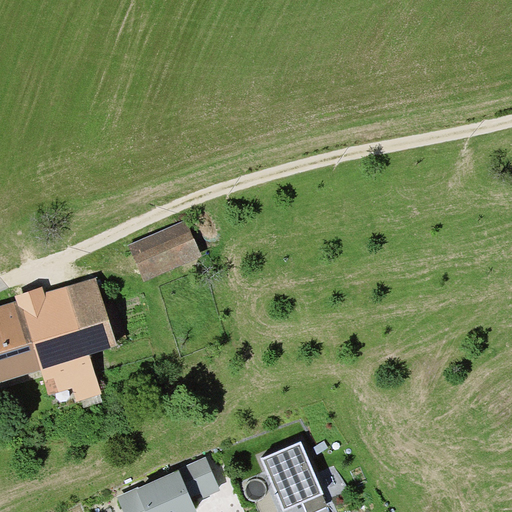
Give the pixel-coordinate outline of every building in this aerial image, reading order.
[(185,220),(128,245),(144,281),(201,256),(185,220)] [(89,353),(117,344),(95,276),(44,292),(42,286),(15,295),(17,300),(0,305),(0,381),(41,368),(49,394),(72,387),(77,401),(101,393),(89,353)] [(324,494),(301,440),(261,458),(284,511),(302,503),(322,494),(324,494)] [(221,490),(206,458),(117,497),(123,511),(197,511),(193,502),(221,490)] [(315,511),(328,506),(322,494),(302,503),(306,511),(315,511)]
